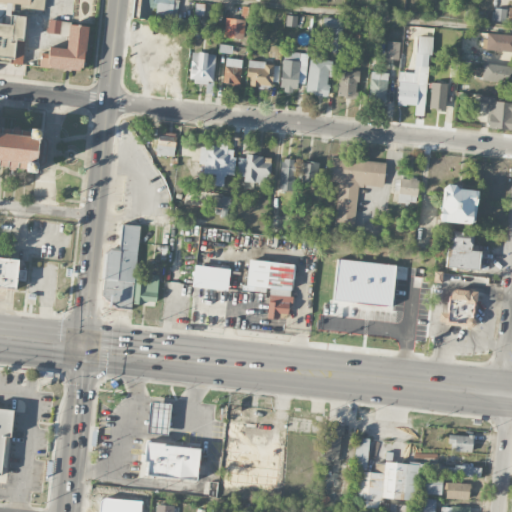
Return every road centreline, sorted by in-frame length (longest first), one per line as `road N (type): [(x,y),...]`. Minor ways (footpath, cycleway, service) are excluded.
road 1 (residential): [(511,148),(109,101)]
road 2 (tertiary): [(83,346),(120,0)]
road 3 (primary): [(209,361),(511,397)]
road 4 (secondary): [(66,511),(83,346)]
road 5 (primary): [(0,337),(128,352)]
